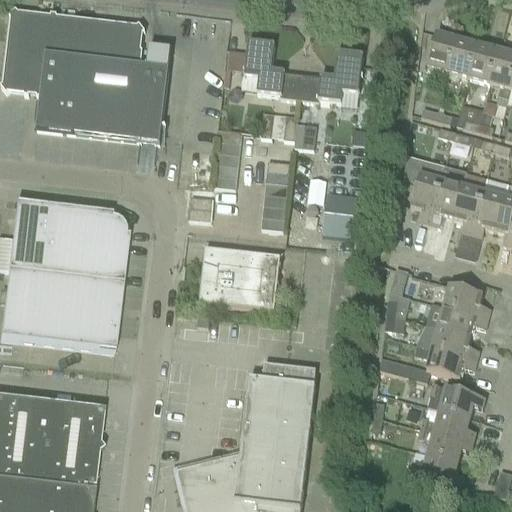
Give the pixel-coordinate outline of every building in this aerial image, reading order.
[(36,136),(159,151),(170,55),(147,53),(145,72),(140,72),(142,57),(138,56),(140,41),(144,38),(139,30),(134,34),(19,20),(16,16),(9,22),(12,26),(4,89),(0,92),(6,99),(10,96),(24,98),(24,101),(40,103),(36,136)] [(457,46),(458,46),(460,39),(449,36),(447,43),(436,40),(427,74),(448,79),(457,46)] [(478,51),(479,51),(481,44),(470,41),(468,48),(458,46),(457,46),(448,79),(469,85),(478,51)] [(227,57),(225,77),(237,79),(237,81),(244,82),(244,84),(242,84),(241,95),(257,97),(257,100),(280,103),(280,106),(296,108),(299,83),(284,81),(284,78),(271,77),(274,51),(262,50),(261,47),(251,48),(248,48),(247,59),(227,57)] [(499,57),(500,57),(501,50),(491,47),(489,54),(479,51),(478,51),(469,85),(490,91),(499,57)] [(511,90),(511,52),(511,53),(510,60),(500,57),(499,57),(490,91),(500,94),(497,105),(507,107),(509,96),(510,96),(511,90)] [(342,99),(358,101),(363,61),(360,61),(350,57),(349,60),(337,58),(334,84),(320,83),(320,85),(299,83),(296,108),(318,110),(319,107),(341,110),(342,99)] [(435,128),(437,119),(423,115),(420,124),(435,128)] [(449,131),(452,123),(437,119),(435,128),(449,131)] [(294,148),(296,132),(297,125),(261,121),(259,144),(294,148)] [(476,139),(479,130),(478,130),(464,126),(462,135),(476,139)] [(493,134),(479,130),(476,139),(491,143),(493,134)] [(312,157),(314,134),(296,132),(294,148),(294,155),(312,157)] [(452,147),(454,139),(440,135),(437,144),(452,147)] [(211,194),(235,196),(241,138),(218,136),(211,194)] [(467,151),(469,143),(454,139),(452,147),(467,151)] [(494,159),(496,150),(481,146),(479,155),(494,159)] [(508,163),(510,154),(496,150),(494,159),(508,163)] [(405,170),(401,203),(413,206),(410,215),(422,218),(419,229),(429,232),(441,187),(440,187),(443,175),(423,169),(422,174),(405,170)] [(453,227),(465,181),(443,175),(440,187),(441,187),(429,232),(440,234),(442,224),(453,227)] [(471,243),(486,186),(465,181),(453,227),(464,230),(461,240),(471,243)] [(495,238),(504,204),(503,204),(506,192),(486,186),(471,243),(481,246),(484,235),(495,238)] [(282,238),(287,193),(265,190),(261,236),(282,238)] [(210,229),(213,195),(191,193),(188,227),(210,229)] [(326,201),(321,242),(353,245),(358,205),(326,201)] [(511,253),(511,206),(504,204),(495,238),(505,241),(503,251),(511,253)] [(0,276),(7,278),(0,334),(0,344),(94,357),(114,359),(114,357),(102,356),(105,338),(116,340),(119,319),(120,311),(122,290),(127,243),(125,243),(124,238),(123,233),(120,229),(115,226),(110,225),(105,224),(105,221),(95,220),(95,223),(82,221),(83,218),(63,216),(55,215),(34,213),(17,210),(15,210),(11,246),(0,244),(0,276)] [(280,264),(205,256),(199,310),(274,318),(280,264)] [(401,303),(408,278),(396,275),(389,300),(401,303)] [(480,313),(483,301),(474,299),(449,293),(443,314),(487,326),(490,316),(480,313)] [(395,323),(396,309),(388,307),(386,322),(395,323)] [(485,336),(487,326),(443,314),(431,311),(425,331),(471,344),(474,333),(485,336)] [(208,335),(209,324),(209,323),(197,321),(196,333),(208,335)] [(393,338),(395,323),(386,322),(384,337),(393,338)] [(468,355),(471,344),(425,331),(417,349),(416,351),(476,368),(479,357),(468,355)] [(473,378),(476,368),(416,351),(412,363),(429,367),(426,377),(430,378),(460,387),(463,375),(473,378)] [(402,383),(406,371),(380,364),(379,377),(402,383)] [(300,511),(315,393),(314,393),(316,377),(264,371),(262,387),(249,385),(240,462),(176,478),(184,511),(300,511)] [(427,390),(430,378),(426,377),(406,371),(402,383),(427,390)] [(482,416),(485,406),(432,391),(430,402),(427,414),(439,417),(469,426),(473,413),(482,416)] [(94,495),(103,416),(0,404),(0,511),(91,511),(93,499),(90,499),(91,494),(94,495)] [(382,425),(384,411),(372,409),(370,424),(382,425)] [(466,438),(469,426),(439,417),(436,429),(423,426),(420,436),(473,450),(475,440),(466,438)] [(380,440),(382,425),(370,424),(368,439),(380,440)] [(470,460),(473,450),(420,436),(418,446),(430,449),(427,461),(458,470),(461,457),(470,460)] [(454,482),(458,470),(427,461),(424,473),(411,470),(408,481),(461,495),(463,484),(454,482)] [(508,497),(511,481),(500,478),(493,504),(505,505),(508,497)]
